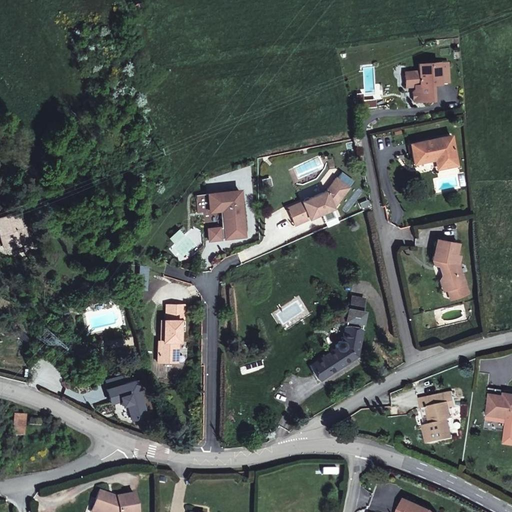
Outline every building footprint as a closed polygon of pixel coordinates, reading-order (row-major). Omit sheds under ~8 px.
[(143,3),(135,6),(138,14),(146,12),(143,3)] [(413,91),(414,97),(409,98),(406,98),(407,105),(411,107),(430,105),(428,89),(436,88),(434,66),(412,68),(413,75),(399,77),(400,92),(408,91),(413,91)] [(440,161),(443,172),(456,169),(449,139),(408,148),(413,167),(434,163),(440,161)] [(443,172),(440,161),(434,163),(437,173),(443,172)] [(340,171),(336,177),(348,186),(353,179),(340,171)] [(326,189),(289,207),(297,224),(334,206),(348,187),(348,186),(336,177),(335,177),(326,189)] [(226,211),(229,228),(212,230),(214,242),(226,241),(225,238),(230,237),(231,239),(249,237),(243,191),(211,195),(213,212),(226,211)] [(15,211),(0,216),(0,233),(2,232),(7,248),(28,241),(23,225),(20,226),(15,211)] [(438,262),(438,268),(447,271),(445,275),(450,292),(467,286),(461,266),(462,257),(458,257),(460,246),(439,241),(435,261),(438,262)] [(450,292),(445,275),(442,280),(446,293),(450,292)] [(166,338),(166,360),(188,360),(189,317),(194,317),(194,302),(172,302),(171,316),(168,316),(168,339),(166,338)] [(350,305),(349,317),(360,318),(362,306),(350,305)] [(363,318),(360,318),(349,317),(348,317),(345,345),(338,348),(340,353),(312,369),(322,384),(358,363),(363,318)] [(142,376),(113,384),(117,398),(128,395),(129,401),(133,400),(137,415),(153,411),(142,376)] [(460,408),(458,392),(433,396),(435,407),(429,408),(432,425),(425,427),(428,447),(455,443),(453,423),(455,422),(454,409),(460,408)] [(506,400),(511,397),(488,393),(485,408),(490,409),(492,397),(506,400)] [(435,407),(433,396),(421,398),(423,409),(429,408),(435,407)] [(501,416),(500,420),(507,421),(504,446),(511,447),(511,397),(506,400),(492,397),(490,409),(489,414),(501,416)] [(16,413),(13,433),(24,434),(27,414),(16,413)] [(44,419),(32,417),(31,425),(43,426),(44,419)] [(115,497),(98,492),(92,510),(97,511),(137,511),(136,495),(115,497)] [(389,511),(421,511),(422,510),(397,498),(389,511)]
